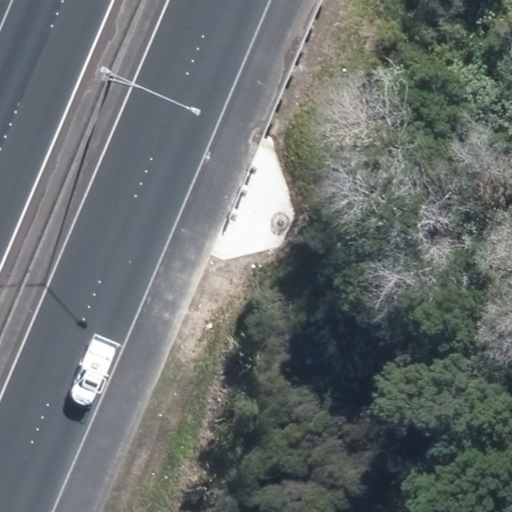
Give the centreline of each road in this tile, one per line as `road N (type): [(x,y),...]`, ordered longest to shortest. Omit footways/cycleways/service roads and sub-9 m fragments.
road 1 (motorway): [(220,0),(2,511)]
road 2 (motorway): [(0,146),(62,0)]
